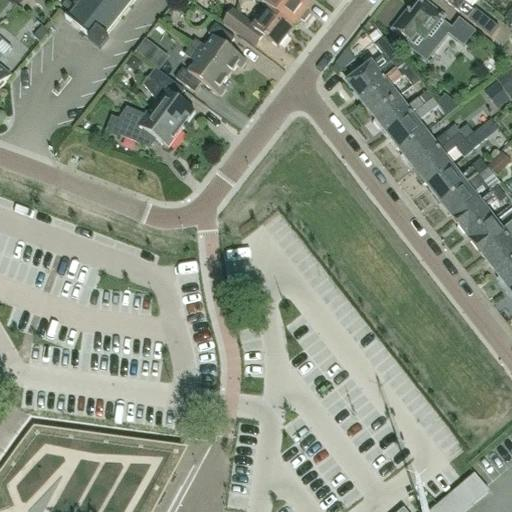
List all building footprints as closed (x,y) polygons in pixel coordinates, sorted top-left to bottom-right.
[(82,0),(66,20),(98,45),(128,7),(133,0),(82,0)] [(255,0),(255,1),(268,11),(293,30),(299,22),(304,22),(308,16),(307,12),(308,10),(295,0),(255,0)] [(439,0),(490,40),(498,29),(467,6),(466,8),(457,1),(457,0),(439,0)] [(450,31),(438,22),(440,19),(422,4),(411,18),(406,14),(392,32),(408,44),(405,47),(425,62),(446,36),(461,48),(473,33),(458,21),(450,31)] [(254,29),(250,26),(231,11),(222,24),(254,49),(262,38),(277,50),(293,30),(268,11),(254,29)] [(193,42),(188,48),(227,77),(234,68),(238,71),(244,63),(225,49),(232,40),(213,26),(206,36),(211,40),(204,50),(193,42)] [(382,57),(370,66),(345,85),(358,102),(403,66),(383,40),(374,47),(382,57)] [(145,63),(155,49),(143,41),(133,55),(145,63)] [(227,77),(188,48),(182,56),(192,64),(185,74),(181,70),(173,80),(192,94),(199,85),(218,98),(224,91),(219,88),(227,77)] [(0,60),(2,58),(0,56),(0,88),(9,78),(0,69),(0,60)] [(417,84),(403,66),(358,102),(370,117),(394,99),(387,90),(403,78),(411,89),(417,84)] [(153,71),(142,87),(155,103),(149,111),(180,133),(193,115),(177,102),(171,98),(178,89),(153,71)] [(511,80),(488,89),(494,104),(511,97),(511,80)] [(397,102),(371,123),(378,132),(380,131),(385,137),(421,108),(429,102),(430,101),(424,94),(416,101),(404,111),(397,102)] [(421,108),(385,137),(390,143),(388,145),(395,154),(421,134),(414,125),(427,115),(435,109),(429,102),(421,108)] [(110,119),(104,133),(149,151),(153,140),(156,143),(167,150),(180,133),(149,111),(144,117),(125,109),(117,121),(110,119)] [(466,127),(458,133),(464,140),(471,134),(466,127)] [(412,172),(449,143),(443,136),(431,146),(424,137),(398,157),(405,166),(407,165),(412,172)] [(449,143),(412,172),(417,178),(415,179),(423,189),(449,169),(442,160),(454,151),(462,161),(471,154),(457,136),(449,143)] [(437,208),(485,171),(477,161),(476,161),(467,168),(470,171),(458,180),(451,172),(425,192),(437,208)] [(485,171),(437,208),(450,224),(476,203),(488,194),(481,184),(490,178),(485,171)] [(476,203),(450,224),(462,239),(488,219),(482,210),(493,201),(496,204),(502,199),(494,189),(488,194),(476,203)] [(467,244),(479,259),(511,232),(511,222),(499,233),(492,224),(467,244)] [(511,258),(511,249),(510,247),(511,244),(511,232),(479,259),(492,275),(511,258)] [(507,293),(511,289),(511,264),(493,280),(501,289),(503,288),(507,293)] [(132,475),(128,481),(144,490),(148,483),(132,475)] [(474,478),(434,511),(464,511),(487,493),(474,478)] [(148,483),(144,490),(160,498),(163,492),(148,483)]
